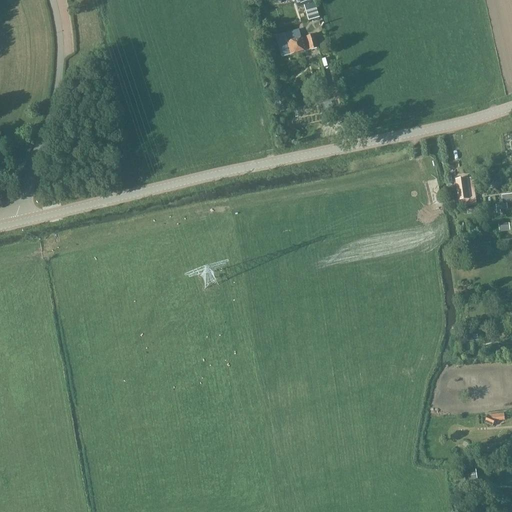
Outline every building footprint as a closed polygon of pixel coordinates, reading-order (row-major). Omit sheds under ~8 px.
[(294,0),(297,9),(304,7),(314,4),(312,0),(294,0)] [(315,4),(314,4),(304,7),(309,21),(319,19),(315,4)] [(299,30),(284,34),(275,36),(281,57),(306,52),(318,48),(315,35),(301,38),(299,30)] [(455,180),(458,201),(468,200),(465,178),(455,180)] [(502,204),(511,202),(511,194),(501,196),(502,204)] [(507,204),(496,205),(496,212),(497,214),(501,214),(501,211),(507,211),(507,204)] [(487,416),(484,423),(492,426),(494,421),(495,419),(495,415),(487,416)] [(458,471),(460,486),(477,483),(475,468),(458,471)]
